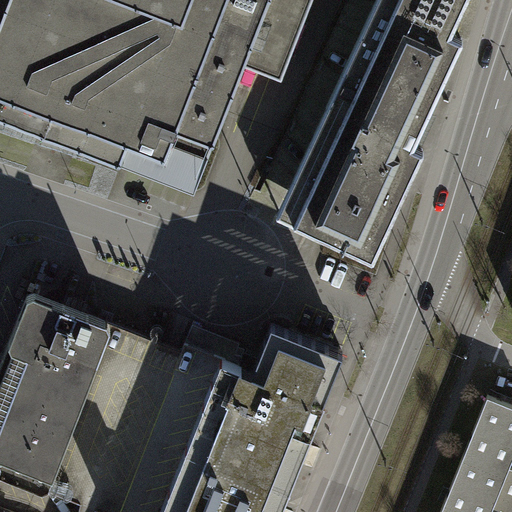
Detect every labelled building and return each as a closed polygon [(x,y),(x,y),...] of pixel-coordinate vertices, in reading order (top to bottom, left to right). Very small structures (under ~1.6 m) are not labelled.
[(0,0),(0,118),(194,194),(245,65),(282,80),(313,0),(0,0)] [(376,0),(277,213),(373,257),(423,149),(413,145),(462,38),(450,33),(465,0),(376,0)] [(117,511),(183,348),(30,288),(0,363),(0,467),(111,511),(117,511)] [(343,348),(271,320),(252,368),(185,341),(183,348),(117,511),(279,511),(325,398),(324,397),(343,348)] [(511,459),(511,403),(487,393),(439,511),(511,511),(511,465),(510,465),(511,459)]
